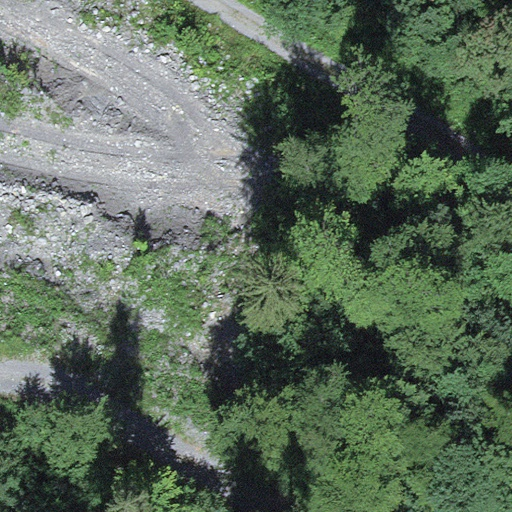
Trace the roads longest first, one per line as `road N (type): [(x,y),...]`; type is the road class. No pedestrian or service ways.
road 1 (track): [(213,0),(434,127),(511,194)]
road 2 (track): [(263,511),(71,390),(0,372)]
